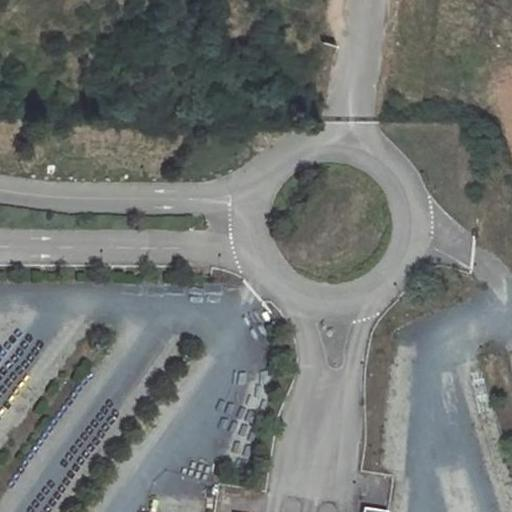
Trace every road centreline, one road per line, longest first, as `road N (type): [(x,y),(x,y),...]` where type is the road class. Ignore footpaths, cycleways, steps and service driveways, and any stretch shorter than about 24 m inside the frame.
road 1 (tertiary): [(347,145),(298,150),(262,184),(252,230),(272,275),(313,298),(361,294),(397,265),(407,243),(406,199)]
road 2 (tertiary): [(367,0),(347,145)]
